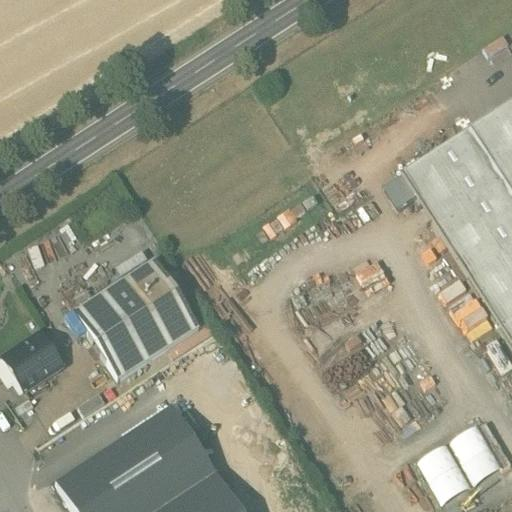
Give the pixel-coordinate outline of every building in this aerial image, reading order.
[(511,108),(507,111),(469,136),(511,201),(511,108)] [(511,201),(469,136),(400,181),(511,354),(511,201)] [(154,265),(73,318),(117,386),(198,334),(154,265)] [(0,370),(23,402),(74,367),(48,330),(0,363),(0,370)] [(228,511),(173,428),(61,501),(68,511),(228,511)] [(421,463),(443,508),(510,475),(487,430),(421,463)]
